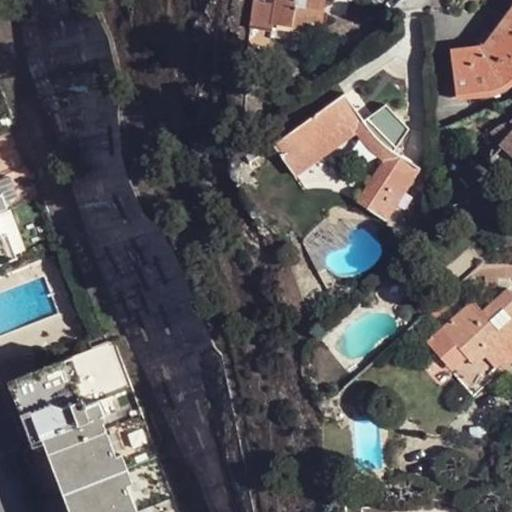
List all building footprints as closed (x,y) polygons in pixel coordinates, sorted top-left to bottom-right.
[(252,0),(251,27),(273,30),(274,25),(311,29),(312,21),(323,22),(326,0),(252,0)] [(511,8),(485,46),(491,50),(511,21),(511,8)] [(511,21),(491,50),(485,46),(468,48),(451,50),(456,94),(492,91),(494,90),(501,88),(507,85),(511,80),(511,21)] [(365,121),(346,94),(274,145),(296,177),(357,135),(371,151),(384,162),(391,167),(365,207),(385,220),(417,168),(391,150),(409,130),(387,106),(365,121)] [(511,119),(507,124),(493,132),(501,146),(511,156),(511,119)] [(511,180),(511,156),(501,146),(488,158),(511,180)] [(391,167),(384,162),(359,203),(365,207),(391,167)] [(0,264),(2,264),(1,261),(10,258),(2,236),(0,230),(0,210),(7,208),(2,194),(0,194),(0,264)] [(8,234),(2,236),(10,258),(1,261),(2,264),(17,258),(8,234)] [(511,275),(511,263),(479,265),(471,274),(477,281),(511,275)] [(397,265),(380,281),(388,290),(405,275),(397,265)] [(471,274),(430,311),(436,317),(477,281),(471,274)] [(480,349),(487,357),(496,366),(511,351),(511,294),(508,290),(495,301),(508,316),(497,327),(483,312),(474,301),(428,342),(445,360),(459,348),(469,358),(480,349)] [(495,301),(483,312),(497,327),(508,316),(495,301)] [(455,371),(469,358),(459,348),(445,360),(455,371)] [(476,365),(487,357),(480,349),(469,358),(476,365)] [(0,365),(0,374),(29,363),(27,356),(0,365)] [(71,358),(57,364),(58,367),(67,363),(76,385),(81,383),(71,358)] [(29,363),(0,374),(0,386),(16,428),(29,422),(36,440),(23,446),(48,511),(137,511),(127,485),(116,457),(101,417),(104,415),(99,401),(85,407),(76,385),(67,363),(58,367),(57,364),(33,373),(29,363)] [(16,428),(23,446),(36,440),(29,422),(16,428)] [(122,454),(116,457),(127,485),(133,482),(122,454)]
